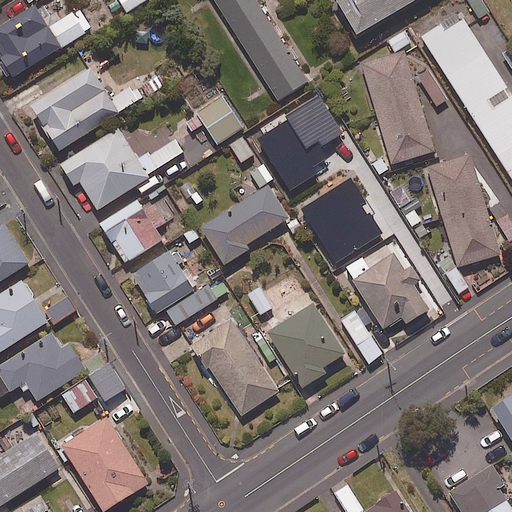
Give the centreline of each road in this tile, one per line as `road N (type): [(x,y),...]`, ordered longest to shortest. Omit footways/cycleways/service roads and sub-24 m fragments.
road 1 (residential): [(232,505),(0,137)]
road 2 (tertiary): [(511,317),(232,505)]
